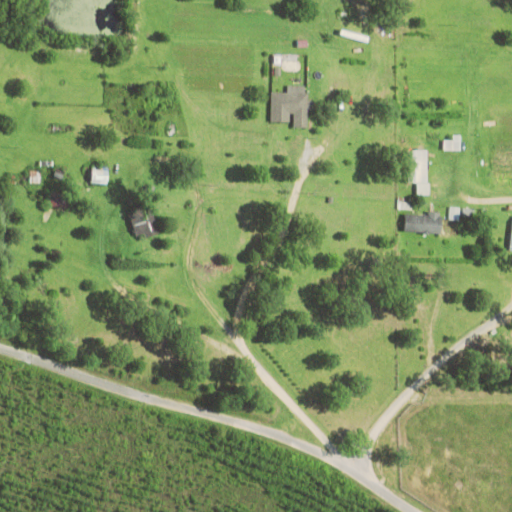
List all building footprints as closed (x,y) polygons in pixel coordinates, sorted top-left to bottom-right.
[(270,121),(292,121),(292,127),(307,127),(307,110),(312,110),(312,99),(305,99),(305,84),(287,84),(286,92),(271,92),(270,121)] [(428,149),(406,149),(407,182),(417,182),(417,194),(428,193),(428,149)] [(92,181),(109,182),(109,169),(92,169),(92,181)] [(137,239),(159,233),(151,204),(129,209),(137,239)] [(405,212),(405,231),(442,232),(442,211),(429,210),(428,213),(405,212)]
